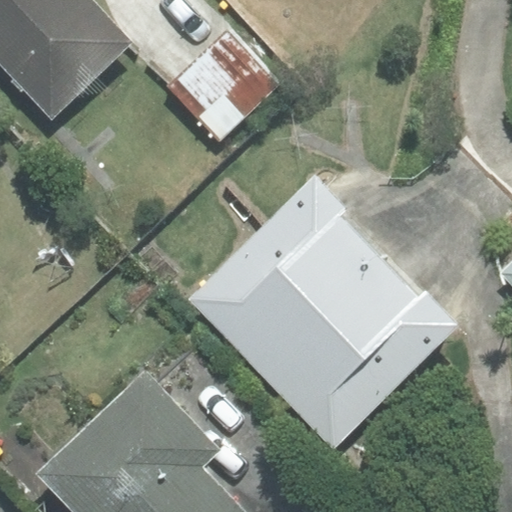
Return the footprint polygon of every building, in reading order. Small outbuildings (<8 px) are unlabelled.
[(90,0),(0,0),(0,61),(51,116),(130,42),(90,0)] [(277,83),(228,32),(171,87),(221,138),(277,83)] [(261,369),(379,256),(339,215),(345,209),(315,177),(191,296),(261,369)] [(379,256),(261,369),(333,444),(457,325),(424,292),(419,297),(379,256)] [(511,262),(500,274),(511,286),(511,262)] [(146,374),(40,475),(75,511),(206,511),(226,494),(201,468),(219,450),(146,374)] [(242,511),(226,494),(206,511),(242,511)]
